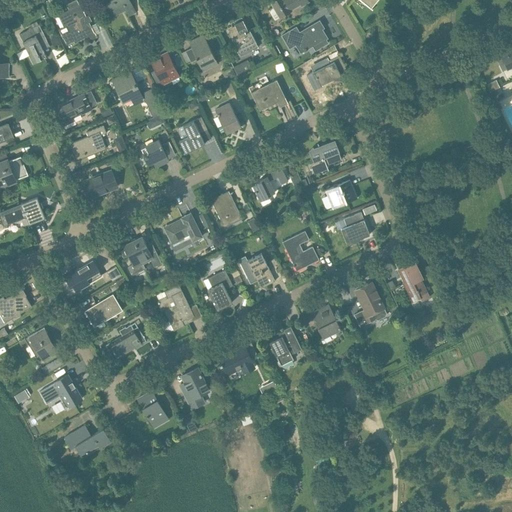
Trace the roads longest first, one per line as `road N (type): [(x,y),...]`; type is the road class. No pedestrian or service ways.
road 1 (residential): [(107,389),(395,241),(397,218),(350,103)]
road 2 (residential): [(223,0),(40,92),(37,110),(84,232)]
road 3 (unclassified): [(84,232),(350,103)]
road 4 (residential): [(107,389),(33,260)]
road 5 (unclassified): [(383,85),(511,23)]
